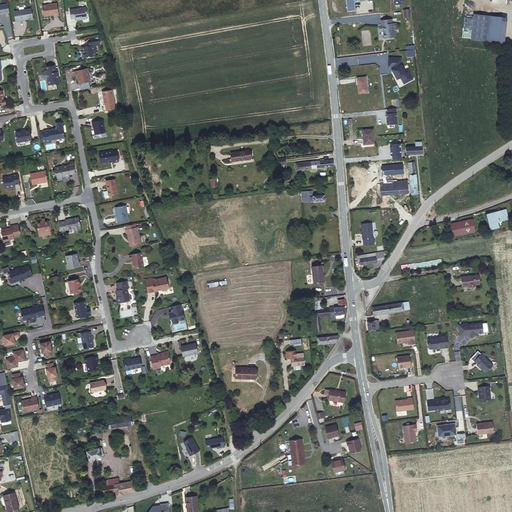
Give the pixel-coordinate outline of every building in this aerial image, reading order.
[(53,0),(49,0),(39,2),(41,13),(51,11),(51,12),(56,11),(53,0)] [(345,0),(347,10),(355,9),(353,0),(345,0)] [(85,12),(83,3),(67,6),(69,15),(72,14),(74,14),(75,15),(75,16),(79,15),(84,14),(85,12)] [(28,5),(11,9),(13,19),(30,15),(28,5)] [(504,18),(474,14),(471,40),(501,43),(504,18)] [(390,19),(380,19),(380,24),(381,24),(382,38),(392,37),(391,29),(392,29),(392,23),(391,23),(390,19)] [(97,41),(96,37),(85,38),(86,42),(80,43),(80,47),(79,49),(80,52),(82,54),(93,51),(92,46),(95,46),(94,41),(97,41)] [(401,66),(401,59),(389,58),(388,68),(390,68),(397,81),(401,79),(404,84),(413,80),(408,71),(404,73),(401,66)] [(55,71),(53,64),(43,67),(44,72),(46,72),(47,77),(46,79),(47,83),(54,81),(55,82),(59,81),(57,71),(55,71)] [(86,64),(73,67),(74,72),(75,71),(77,80),(88,77),(86,69),(87,68),(86,64)] [(359,92),(368,91),(367,77),(358,78),(359,92)] [(111,89),(101,91),(103,103),(104,103),(105,109),(114,108),(113,102),(111,89)] [(396,108),(387,109),(387,113),(386,113),(387,124),(397,124),(396,108)] [(101,118),(91,120),(91,124),(92,124),(94,133),(104,131),(101,118)] [(54,128),(41,130),(43,143),(48,142),(48,140),(62,137),(60,127),(61,127),(60,122),(58,121),(53,122),(54,128)] [(19,132),(13,133),(15,143),(29,140),(27,129),(22,130),(22,131),(19,132)] [(364,142),(374,141),(373,129),(362,129),(364,142)] [(392,155),(392,159),(401,159),(400,144),(390,145),(391,156),(392,155)] [(248,156),(247,147),(237,148),(237,149),(225,151),(226,159),(248,156)] [(422,147),(406,148),(406,155),(422,153),(422,147)] [(118,160),(116,149),(112,150),(111,149),(98,151),(100,161),(105,160),(105,161),(113,159),(113,161),(118,160)] [(332,164),(331,158),(323,159),(315,160),(293,163),(294,168),(332,164)] [(407,159),(410,191),(417,190),(413,158),(407,159)] [(67,165),(54,167),(57,180),(62,179),(61,176),(69,175),(68,173),(74,172),(72,162),(69,163),(70,165),(67,166),(67,165)] [(47,181),(45,170),(30,173),(32,184),(47,181)] [(18,183),(16,174),(11,175),(11,176),(1,178),(3,187),(5,188),(13,186),(13,184),(18,183)] [(116,193),(114,178),(104,180),(107,195),(116,193)] [(402,179),(393,179),(382,180),(383,186),(383,191),(386,191),(394,191),(408,190),(407,178),(402,179)] [(325,198),(324,192),(303,194),(304,200),(325,198)] [(130,218),(126,202),(115,205),(118,220),(130,218)] [(509,218),(506,207),(487,213),(488,218),(490,217),(491,222),(489,223),(491,228),(500,226),(499,220),(509,218)] [(82,227),(78,215),(65,219),(66,220),(59,222),(62,231),(75,227),(75,229),(82,227)] [(475,231),(473,218),(452,222),(454,234),(475,231)] [(47,221),(42,223),(36,225),(39,234),(50,231),(47,221)] [(372,235),(370,223),(361,223),(362,236),(372,235)] [(19,234),(18,225),(10,226),(10,228),(0,230),(2,241),(13,239),(12,235),(19,234)] [(127,227),(126,228),(127,232),(128,231),(131,244),(142,241),(138,225),(137,225),(127,227)] [(142,256),(141,251),(128,253),(129,258),(130,258),(132,267),(143,265),(141,256),(142,256)] [(72,262),(70,253),(59,256),(61,264),(60,264),(61,269),(74,266),(73,262),(72,262)] [(367,255),(359,257),(361,264),(376,262),(375,256),(368,258),(367,255)] [(324,279),(323,271),(322,261),(312,262),(314,280),(324,279)] [(18,267),(6,271),(8,275),(7,277),(8,281),(10,282),(15,280),(15,279),(17,278),(18,279),(18,281),(23,279),(22,278),(31,274),(27,264),(18,268),(18,267)] [(468,275),(461,276),(463,286),(469,285),(470,286),(471,287),(474,286),(475,285),(475,284),(480,283),(479,274),(469,275),(468,275)] [(150,279),(150,277),(143,278),(146,292),(157,290),(156,289),(158,289),(160,290),(165,289),(167,287),(164,277),(150,279)] [(74,286),(73,282),(72,278),(62,280),(65,293),(76,291),(75,286),(74,286)] [(128,288),(126,281),(116,283),(117,289),(115,290),(117,297),(116,298),(117,302),(118,303),(129,301),(126,288),(128,288)] [(322,296),(312,297),(314,309),(324,308),(322,296)] [(346,305),(345,296),(337,299),(337,305),(328,307),(329,314),(344,312),(343,307),(346,307),(346,305)] [(84,308),(83,301),(72,303),(75,318),(79,317),(79,319),(84,317),(84,315),(89,314),(88,307),(84,308)] [(181,302),(169,305),(170,311),(168,311),(171,322),(184,319),(181,302)] [(32,307),(19,309),(21,318),(23,319),(29,317),(30,320),(35,319),(34,316),(38,315),(36,304),(31,305),(32,307)] [(407,311),(406,304),(372,308),(373,315),(407,311)] [(328,307),(324,308),(314,309),(316,328),(321,328),(320,315),(329,314),(328,307)] [(368,329),(376,329),(375,325),(380,325),(379,320),(367,322),(368,329)] [(457,324),(459,334),(469,332),(469,334),(475,333),(475,332),(476,331),(483,330),(481,320),(467,323),(457,324)] [(396,332),(397,343),(402,342),(404,341),(404,342),(408,342),(408,344),(415,343),(413,330),(396,332)] [(17,331),(1,335),(4,344),(13,342),(12,337),(18,335),(17,331)] [(94,348),(90,332),(80,334),(84,350),(94,348)] [(334,343),(339,335),(322,337),(323,345),(334,343)] [(448,347),(447,335),(439,336),(428,338),(428,343),(428,347),(429,348),(433,348),(433,347),(435,347),(435,348),(440,347),(440,348),(448,347)] [(49,341),(39,343),(41,353),(43,353),(44,357),(51,355),(50,351),(51,351),(49,341)] [(199,354),(197,344),(182,346),(184,356),(199,354)] [(5,359),(7,368),(17,366),(16,361),(24,359),(22,350),(12,352),(13,357),(5,359)] [(169,364),(166,351),(161,353),(160,354),(149,357),(151,369),(159,367),(158,366),(169,364)] [(482,351),(474,360),(477,363),(476,364),(480,367),(480,366),(482,368),(485,371),(486,371),(492,364),(484,356),(481,353),(482,351)] [(409,355),(397,357),(398,367),(406,366),(406,367),(410,367),(409,355)] [(303,365),(301,356),(289,359),(290,365),(298,364),(298,365),(303,365)] [(98,362),(97,357),(84,360),(85,365),(86,365),(88,373),(99,370),(97,362),(98,362)] [(139,366),(137,357),(122,360),(124,370),(139,366)] [(53,363),(46,365),(46,369),(48,378),(49,382),(56,381),(55,376),(57,376),(55,367),(54,368),(53,363)] [(235,378),(255,380),(256,369),(236,367),(235,378)] [(12,379),(14,389),(24,387),(22,377),(20,377),(19,373),(12,375),(13,379),(12,379)] [(104,380),(90,382),(92,391),(106,388),(104,380)] [(489,386),(478,387),(478,391),(479,391),(480,398),(480,401),(489,400),(490,399),(489,386)] [(0,388),(3,401),(10,400),(7,387),(0,388)] [(344,392),(330,390),(328,400),(343,402),(344,392)] [(44,397),(46,406),(61,403),(59,393),(48,395),(48,396),(44,397)] [(24,400),(21,401),(20,402),(22,412),(38,409),(35,397),(30,398),(30,399),(26,400),(25,401),(24,400)] [(407,398),(394,400),(395,410),(412,408),(411,397),(407,397),(407,398)] [(448,398),(441,399),(438,400),(438,399),(433,400),(426,401),(427,410),(434,409),(435,410),(449,407),(448,398)] [(145,414),(130,416),(132,424),(147,422),(145,414)] [(130,416),(102,421),(103,429),(132,424),(130,416)] [(11,420),(0,421),(0,425),(1,430),(12,428),(11,420)] [(482,422),(477,423),(478,434),(493,432),(492,421),(483,422),(483,423),(482,423),(482,422)] [(362,429),(361,422),(354,424),(356,431),(362,429)] [(402,425),(404,443),(415,441),(414,436),(413,434),(414,434),(413,430),(416,430),(415,423),(402,425)] [(325,426),(327,438),(331,437),(331,436),(338,434),(335,424),(325,426)] [(456,434),(454,425),(446,426),(445,425),(437,426),(438,437),(456,434)] [(13,428),(6,430),(8,440),(15,438),(13,428)] [(223,435),(206,439),(208,447),(218,444),(218,445),(225,443),(223,435)] [(199,450),(190,438),(183,443),(187,448),(188,450),(187,450),(191,455),(199,450)] [(305,464),(302,439),(289,441),(292,465),(305,464)] [(350,452),(360,449),(358,439),(346,442),(347,446),(348,446),(350,452)] [(101,450),(100,447),(87,450),(89,460),(102,457),(101,454),(104,453),(103,449),(101,450)] [(332,462),(334,472),(345,470),(342,458),(338,459),(338,460),(332,462)] [(137,492),(136,482),(103,486),(104,495),(117,493),(117,497),(125,496),(125,494),(137,492)] [(16,508),(13,492),(2,495),(4,504),(6,504),(6,509),(16,508)] [(191,511),(198,511),(196,494),(184,496),(186,511),(191,511)] [(153,506),(152,507),(148,511),(169,511),(168,503),(160,504),(160,505),(157,506),(153,506)]
